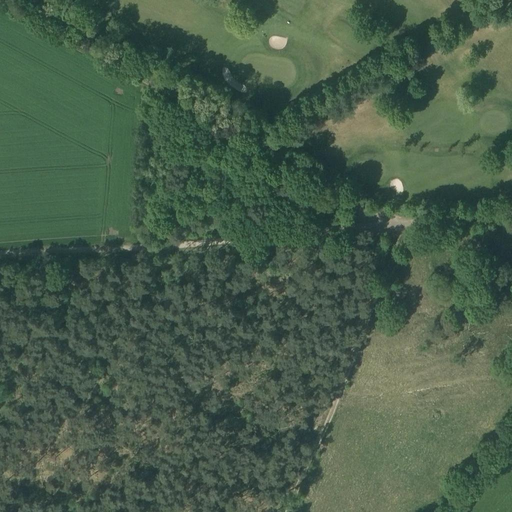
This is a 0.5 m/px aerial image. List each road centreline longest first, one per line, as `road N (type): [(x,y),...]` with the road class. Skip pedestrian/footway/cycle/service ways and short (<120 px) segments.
road 1 (track): [(393,222),(3,0)]
road 2 (track): [(0,258),(393,222)]
road 3 (track): [(289,511),(393,252),(393,222)]
